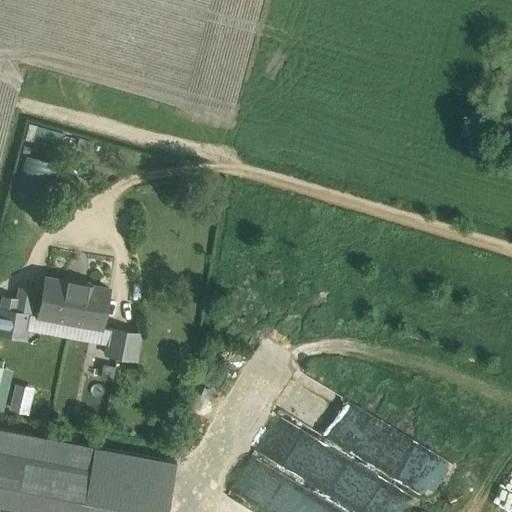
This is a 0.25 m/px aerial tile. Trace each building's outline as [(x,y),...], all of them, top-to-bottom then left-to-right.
[(44,200),(50,159),(18,153),(12,194),(44,200)] [(109,290),(46,279),(38,318),(101,329),(109,290)] [(30,315),(16,313),(11,338),(25,341),(30,315)] [(141,335),(110,330),(106,356),(136,361),(141,335)] [(83,511),(91,471),(0,454),(0,502),(52,511),(83,511)]
